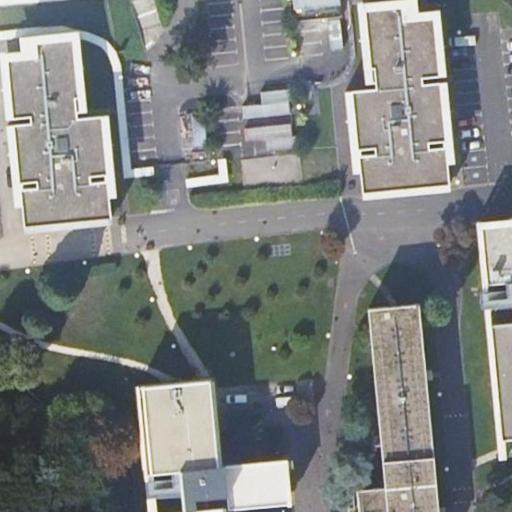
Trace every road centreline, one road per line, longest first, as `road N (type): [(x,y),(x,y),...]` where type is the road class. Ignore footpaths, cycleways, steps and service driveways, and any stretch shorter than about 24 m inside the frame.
road 1 (residential): [(426,209),(177,229),(0,256)]
road 2 (residential): [(426,209),(431,257),(449,303),(463,511)]
